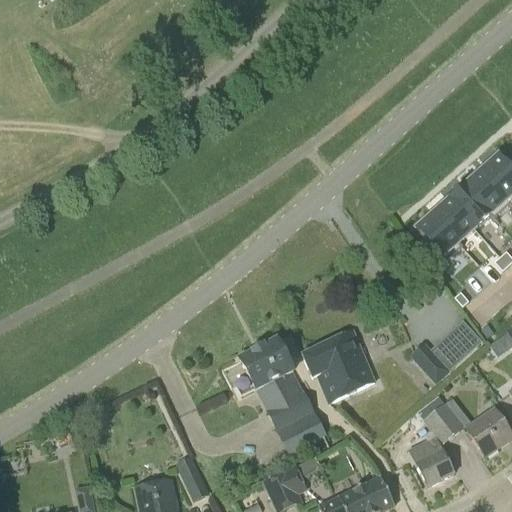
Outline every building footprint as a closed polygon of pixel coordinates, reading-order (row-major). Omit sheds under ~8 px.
[(511,177),(497,160),(480,175),(506,204),(511,198),(511,177)] [(480,175),(464,189),(490,219),(506,204),(480,175)] [(464,189),(447,203),(474,233),(490,219),(464,189)] [(447,203),(431,218),(458,247),(474,233),(447,203)] [(431,218),(414,233),(441,262),(458,247),(431,218)] [(511,264),(505,256),(499,261),(507,270),(511,265),(511,264)] [(499,261),(493,267),(501,276),(507,270),(499,261)] [(459,297),(453,303),(461,312),(467,306),(459,297)] [(327,407),(373,387),(351,335),(300,358),(311,382),(315,380),(327,407)] [(504,355),(511,349),(511,346),(505,337),(496,344),(504,355)] [(237,361),(238,363),(233,365),(219,372),(231,397),(234,402),(239,400),(234,390),(248,383),(253,394),(266,388),(276,409),(265,415),(274,433),(309,415),(300,397),(300,398),(289,376),(291,375),(275,343),(273,344),(274,344),(262,350),(261,349),(250,354),(250,355),(239,361),(237,361)] [(431,355),(440,365),(448,374),(458,364),(441,345),(431,355)] [(448,374),(440,365),(427,376),(435,385),(448,374)] [(452,403),(444,407),(432,417),(450,442),(463,432),(469,426),(452,403)] [(484,461),(510,443),(492,416),(465,434),(484,461)] [(422,425),(441,449),(450,442),(432,417),(422,425)] [(59,449),(71,443),(67,433),(54,439),(59,449)] [(442,456),(441,456),(434,442),(420,449),(427,463),(413,470),(425,492),(453,478),(442,456)] [(209,499),(191,460),(174,468),(192,506),(209,499)] [(261,485),(273,511),(289,511),(302,506),(298,498),(306,494),(300,481),(320,470),(314,460),(295,471),(295,469),(261,485)] [(75,492),(73,493),(77,511),(93,511),(89,489),(86,490),(83,477),(72,479),(75,492)] [(388,511),(394,510),(379,481),(317,511),(388,511)] [(138,511),(173,511),(168,485),(135,492),(138,511)]
